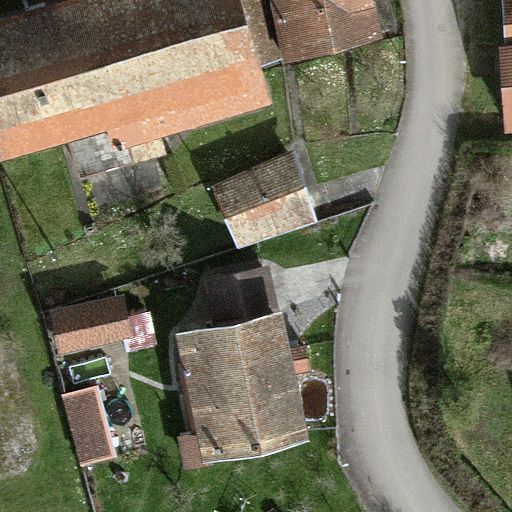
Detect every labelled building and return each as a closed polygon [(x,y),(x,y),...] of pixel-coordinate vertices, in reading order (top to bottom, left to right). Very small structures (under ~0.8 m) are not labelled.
[(257,0),(0,0),(0,96),(8,124),(271,48),(257,0)] [(285,0),(289,12),(335,0),(285,0)] [(301,115),(210,152),(235,215),(326,179),(301,115)] [(117,239),(40,266),(67,343),(144,315),(117,239)] [(286,261),(168,291),(201,417),(318,387),(286,261)]
